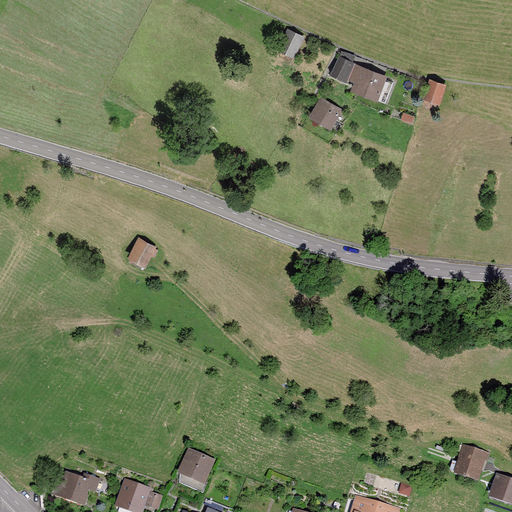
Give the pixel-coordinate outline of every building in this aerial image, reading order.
[(289,32),(278,52),(292,59),(302,38),(289,32)] [(340,58),(331,76),(346,84),(348,79),(356,65),(340,58)] [(386,79),(356,65),(348,79),(355,83),(352,91),(376,101),(386,79)] [(430,81),(423,101),(439,106),(446,86),(430,81)] [(320,101),(311,118),(331,129),(340,112),(320,101)] [(157,250),(138,239),(129,255),(131,256),(129,261),(141,267),(149,253),(154,256),(157,250)] [(453,463),(451,470),(477,478),(479,471),(477,471),(482,452),(464,446),(458,465),(453,463)] [(190,454),(183,471),(202,479),(210,462),(190,454)] [(61,478),(55,495),(62,497),(63,495),(81,501),(86,488),(95,491),(98,480),(85,475),(84,479),(77,477),(76,478),(67,475),(65,479),(61,478)] [(511,482),(499,478),(493,494),(511,501),(511,482)] [(126,482),(119,504),(140,511),(142,505),(147,507),(148,504),(156,507),(157,505),(160,506),(162,498),(151,494),(152,492),(126,482)] [(360,500),(356,511),(394,511),(395,510),(360,500)]
